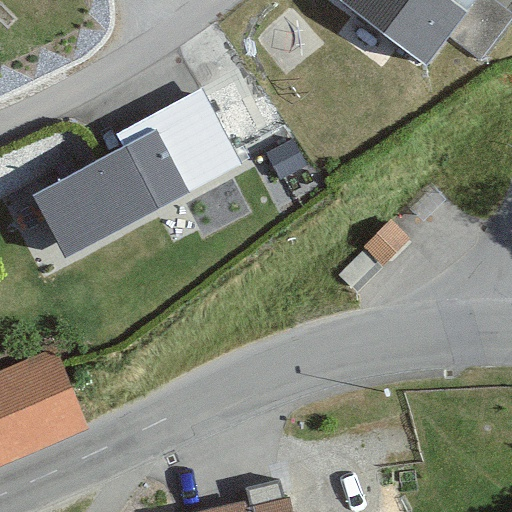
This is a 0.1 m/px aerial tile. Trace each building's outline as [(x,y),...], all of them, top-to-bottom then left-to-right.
[(449,11),(433,0),(336,0),(332,7),(410,64),(449,11)] [(176,196),(143,134),(21,198),(54,260),(176,196)] [(432,180),(408,203),(422,218),(446,195),(432,180)] [(408,235),(388,217),(365,242),(385,260),(408,235)] [(0,372),(0,460),(77,429),(46,354),(0,372)] [(283,511),(279,494),(193,511),(283,511)]
